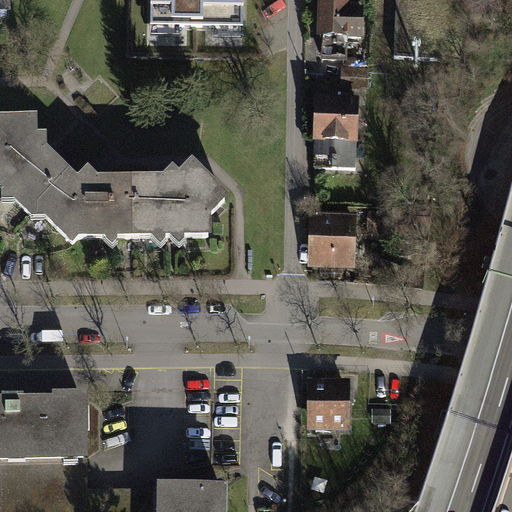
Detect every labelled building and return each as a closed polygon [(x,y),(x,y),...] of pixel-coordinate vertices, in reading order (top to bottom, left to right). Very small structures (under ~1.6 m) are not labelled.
[(153,0),(153,33),(245,35),(245,0),(153,0)] [(354,0),(323,0),(321,42),(326,42),(324,62),(350,63),(351,41),(367,42),(369,11),(354,10),(354,0)] [(363,104),(323,102),(320,149),(361,151),(363,104)] [(40,126),(0,127),(0,195),(3,196),(6,201),(4,212),(17,211),(33,228),(49,227),(71,252),(107,250),(119,258),(129,249),(157,248),(165,256),(174,247),(184,257),(193,248),(215,247),(214,223),(231,206),(194,172),(182,184),(176,178),(173,182),(169,186),(100,186),(90,178),(81,187),(52,158),(51,149),(51,143),(40,144),(40,126)] [(354,219),(316,219),(316,273),(354,273),(354,219)] [(354,388),(314,387),(313,435),(353,436),(354,388)] [(5,406),(0,405),(0,472),(92,472),(92,405),(5,406)] [(100,495),(100,511),(157,511),(158,495),(100,495)] [(224,511),(225,495),(158,495),(157,511),(224,511)]
